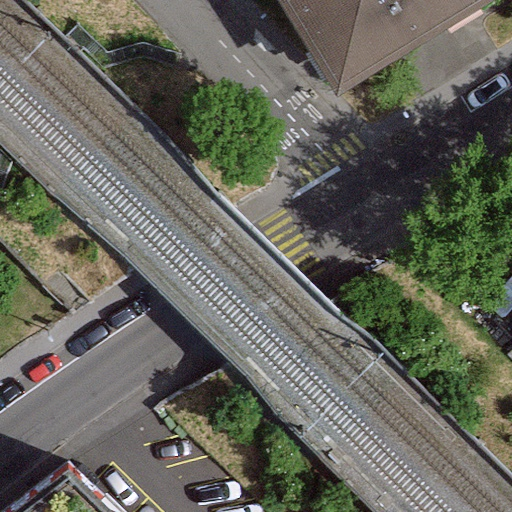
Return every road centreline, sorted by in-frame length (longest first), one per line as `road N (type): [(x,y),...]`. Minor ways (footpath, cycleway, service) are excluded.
road 1 (residential): [(0,446),(98,370),(363,202)]
road 2 (residential): [(363,202),(181,0)]
road 3 (residential): [(363,202),(511,122)]
